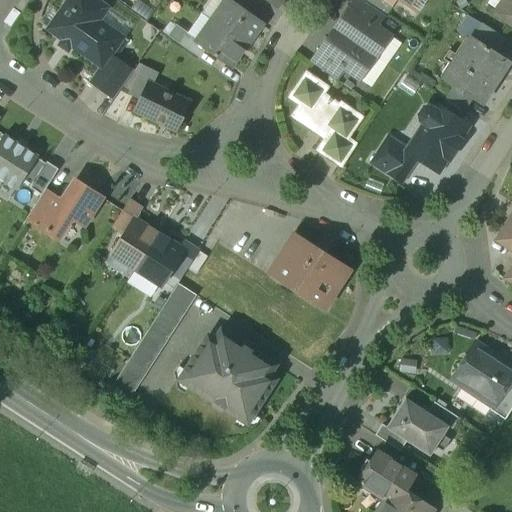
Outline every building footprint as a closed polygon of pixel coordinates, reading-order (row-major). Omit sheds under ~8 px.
[(93,0),(68,0),(48,30),(100,67),(100,68),(110,55),(120,40),(121,39),(95,20),(94,12),(99,4),(93,0)] [(221,0),(224,2),(225,1),(235,8),(240,0),(221,0)] [(359,0),(356,0),(350,10),(377,28),(384,17),(359,0)] [(392,7),(382,0),(359,0),(384,17),(392,7)] [(511,0),(503,0),(494,14),(511,26),(511,0)] [(235,8),(225,1),(224,2),(211,21),(245,46),(260,25),(235,8)] [(350,10),(349,9),(334,31),(374,58),(389,37),(350,10)] [(245,46),(211,21),(197,41),(196,42),(206,49),(214,55),(214,56),(216,58),(217,57),(230,66),(245,46)] [(504,40),(480,24),(471,38),(495,54),(504,40)] [(374,58),(334,31),(318,52),(320,54),(343,69),(358,80),(374,58)] [(197,41),(187,34),(179,45),(199,59),(206,49),(196,42),(197,41)] [(471,38),(443,81),(453,88),(470,99),(480,105),(508,62),(495,54),(471,38)] [(120,40),(110,55),(116,59),(126,44),(120,40)] [(343,69),(320,54),(312,64),(335,80),(343,69)] [(110,55),(100,68),(100,67),(88,83),(112,100),(133,71),(116,59),(110,55)] [(325,89),(306,75),(290,98),(301,106),(293,117),(326,140),(332,131),(345,140),(359,118),(341,106),(339,108),(321,95),(325,89)] [(188,104),(149,85),(136,112),(175,131),(188,104)] [(470,99),(453,88),(446,99),(463,110),(470,99)] [(417,160),(438,173),(446,159),(449,160),(460,142),(458,141),(466,127),(436,108),(434,111),(429,108),(423,109),(419,117),(420,122),(425,126),(408,153),(407,154),(417,160)] [(345,140),(332,131),(326,140),(318,151),(342,167),(355,147),(345,140)] [(37,157),(4,136),(0,141),(0,181),(16,191),(22,181),(36,159),(37,157)] [(371,163),(402,183),(417,160),(407,154),(408,153),(387,139),(371,163)] [(36,159),(22,181),(30,186),(44,164),(36,159)] [(30,186),(29,189),(40,196),(44,191),(57,170),(46,163),(30,186)] [(60,202),(53,198),(35,226),(57,240),(71,219),(83,226),(101,198),(74,181),(60,202)] [(40,196),(25,220),(35,226),(53,198),(44,191),(40,196)] [(142,210),(128,201),(112,226),(124,235),(134,220),(135,221),(142,210)] [(124,235),(111,255),(135,270),(157,235),(135,221),(134,220),(124,235)] [(511,221),(499,241),(511,248),(511,221)] [(157,235),(135,270),(160,286),(169,273),(183,252),(179,249),(157,235)] [(201,248),(186,238),(179,249),(183,252),(169,273),(180,279),(201,248)] [(314,254),(292,239),(268,276),(322,311),(345,273),(324,260),(325,258),(316,252),(314,254)] [(198,252),(187,270),(195,275),(207,258),(198,252)] [(196,296),(177,284),(110,388),(129,400),(196,296)] [(274,366),(220,331),(214,341),(207,337),(184,374),(186,385),(212,402),(213,407),(221,412),(226,411),(240,420),(251,418),(274,380),(268,376),(274,366)] [(489,361),(478,354),(475,359),(468,355),(452,379),(492,405),(493,406),(509,381),(511,376),(511,370),(491,357),(489,361)] [(511,383),(509,381),(493,406),(492,405),(488,410),(504,421),(511,408),(511,383)] [(492,405),(462,386),(455,397),(479,413),(488,410),(492,405)] [(426,412),(404,398),(385,428),(384,429),(405,442),(428,457),(447,427),(448,426),(426,412)] [(458,419),(433,402),(426,412),(448,426),(447,427),(451,430),(458,419)] [(385,428),(380,424),(373,435),(398,452),(405,442),(384,429),(385,428)] [(412,477),(376,453),(357,482),(385,500),(379,509),(384,511),(398,511),(408,498),(402,494),(412,477)] [(408,498),(398,511),(384,511),(379,509),(376,511),(430,511),(431,511),(409,496),(408,498)]
